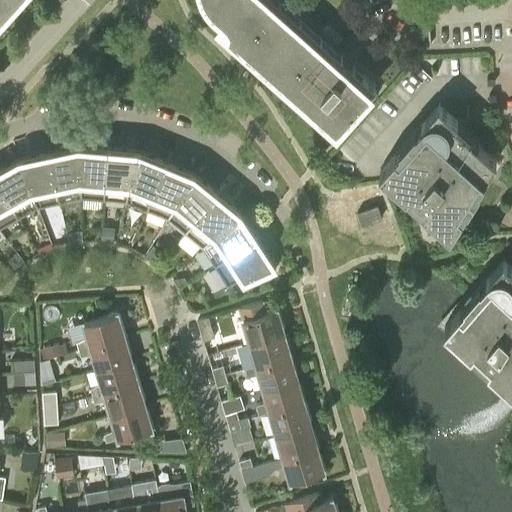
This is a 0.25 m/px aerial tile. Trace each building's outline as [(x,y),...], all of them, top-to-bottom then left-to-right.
[(0,0),(0,16),(14,0),(0,0)] [(206,0),(207,1),(209,4),(214,10),(224,19),(220,24),(306,101),(337,128),(375,85),(352,65),(347,61),(279,0),(206,0)] [(416,28),(416,46),(430,46),(429,28),(416,28)] [(380,169),(450,233),(496,159),(455,122),(458,119),(439,103),(380,169)] [(81,197),(78,146),(49,152),(59,201),(81,197)] [(104,199),(108,149),(78,146),(81,197),(104,199)] [(126,201),(138,151),(108,149),(104,199),(126,201)] [(138,151),(126,201),(147,209),(166,163),(138,151)] [(19,159),(37,206),(59,201),(49,152),(19,159)] [(37,206),(19,159),(0,169),(0,185),(18,217),(37,206)] [(166,163),(147,209),(168,218),(193,174),(166,163)] [(193,174),(168,218),(185,232),(217,193),(193,174)] [(0,227),(18,217),(0,185),(0,227)] [(202,246),(240,212),(217,193),(185,232),(202,246)] [(361,224),(382,217),(377,204),(357,211),(361,224)] [(240,212),(202,246),(215,265),(256,238),(240,212)] [(115,228),(104,227),(102,241),(113,242),(115,228)] [(82,240),(82,230),(67,232),(69,242),(82,240)] [(273,263),(256,238),(215,265),(227,284),(255,271),(261,277),(266,278),(270,277),(274,273),(275,268),(273,263)] [(8,261),(15,269),(23,262),(15,254),(8,261)] [(444,324),(511,385),(511,265),(503,258),(466,300),(459,307),(444,324)] [(175,278),(173,279),(179,287),(187,281),(184,276),(175,278)] [(262,299),(240,306),(250,342),(284,332),(277,308),(265,311),(262,299)] [(76,342),(78,349),(124,336),(117,312),(83,322),(88,337),(76,342)] [(203,340),(214,337),(208,316),(197,320),(203,340)] [(284,332),(250,342),(257,365),(291,355),(284,332)] [(97,369),(131,359),(124,336),(78,349),(80,356),(93,355),(97,369)] [(44,347),(48,358),(62,354),(62,353),(68,351),(65,343),(59,345),(59,343),(44,347)] [(244,344),(236,346),(241,367),(249,365),(244,344)] [(247,376),(259,373),(263,388),(297,378),(291,355),(257,365),(245,368),(247,376)] [(13,372),(25,372),(36,371),(35,358),(12,360),(13,372)] [(41,372),(52,369),(49,359),(40,362),(41,372)] [(92,395),(138,382),(131,359),(97,369),(101,383),(90,388),(92,395)] [(222,365),(211,368),(214,377),(225,374),(222,365)] [(36,383),(36,371),(25,372),(25,384),(36,383)] [(217,386),(228,383),(225,374),(214,377),(217,386)] [(304,401),(297,378),(263,388),(267,401),(256,405),(258,415),(270,411),(304,401)] [(145,405),(138,382),(92,395),(73,401),(77,411),(91,407),(94,402),(107,401),(111,415),(145,405)] [(42,391),(43,410),(57,406),(56,391),(42,391)] [(239,420),(236,410),(244,408),(240,395),(221,400),(228,423),(239,420)] [(304,401),(270,411),(277,434),(311,424),(304,401)] [(152,428),(145,405),(111,415),(115,429),(103,434),(106,441),(118,438),(152,428)] [(58,423),(57,406),(43,410),(44,424),(58,423)] [(250,426),(248,417),(239,420),(228,423),(234,446),(253,440),(248,427),(250,426)] [(311,424),(277,434),(283,457),(317,447),(311,424)] [(47,433),(48,445),(61,445),(60,432),(47,433)] [(324,470),(317,447),(283,457),(272,461),(274,468),(286,465),(290,480),(324,470)] [(104,466),(103,456),(85,459),(86,469),(104,466)] [(75,473),(72,457),(56,460),(59,476),(75,473)] [(250,457),(239,460),(241,470),(253,466),(250,457)] [(132,486),(136,511),(160,511),(158,499),(144,501),(140,489),(138,477),(131,479),(132,485),(132,486)] [(190,480),(180,482),(172,483),(168,483),(161,484),(156,487),(158,499),(160,511),(185,511),(185,506),(194,504),(190,480)] [(108,490),(111,511),(136,511),(132,486),(108,490)] [(84,492),(85,498),(87,511),(111,511),(108,490),(108,488),(84,492)] [(289,511),(291,511),(299,510),(299,511),(336,511),(332,497),(322,501),(319,491),(286,502),(289,511)] [(87,511),(85,498),(78,500),(78,511),(87,511)]
